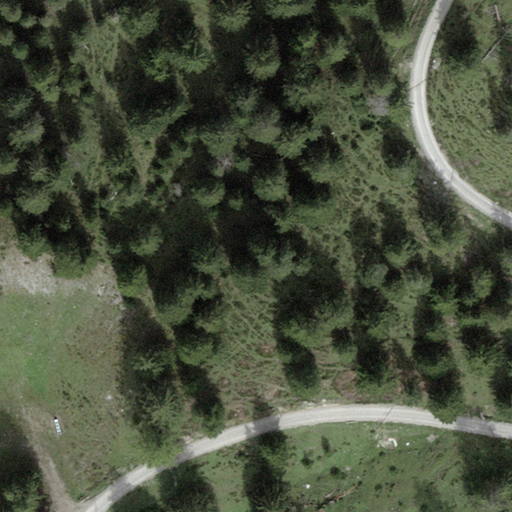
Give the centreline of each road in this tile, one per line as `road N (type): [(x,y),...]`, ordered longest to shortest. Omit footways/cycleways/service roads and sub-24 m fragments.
road 1 (track): [(93,511),(135,477),(184,452),(307,418),(416,416),(511,431)]
road 2 (track): [(511,222),(466,191),(426,138),(416,76),(444,0)]
